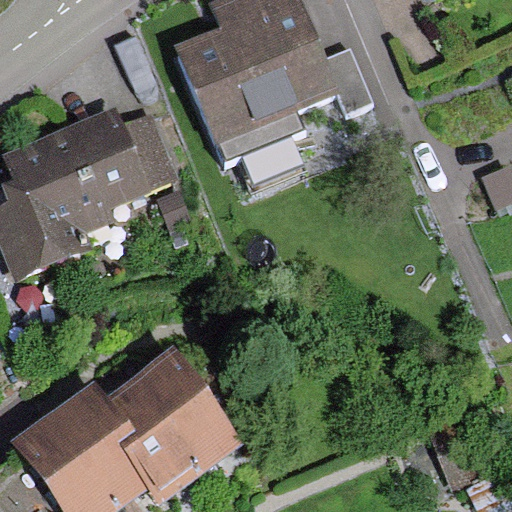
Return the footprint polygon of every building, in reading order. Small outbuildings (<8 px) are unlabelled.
[(297,109),(340,91),(327,60),(300,0),(221,0),(214,3),(226,29),(178,50),(227,164),(306,130),(297,109)] [(351,50),(327,60),(340,91),(348,111),(372,101),(351,50)] [(178,180),(150,117),(122,129),(113,108),(3,155),(13,178),(0,183),(0,246),(16,283),(96,249),(89,232),(116,221),(111,209),(178,180)] [(511,166),(483,178),(496,211),(511,204),(511,166)] [(161,501),(243,441),(170,348),(130,379),(111,394),(95,374),(41,415),(13,436),(69,511),(113,511),(149,485),(161,501)]
